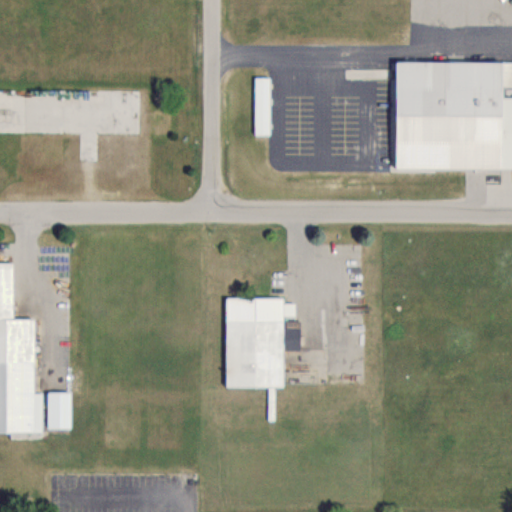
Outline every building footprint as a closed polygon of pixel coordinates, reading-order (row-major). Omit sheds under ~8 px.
[(392,169),(511,169),(511,97),(500,97),(500,85),(511,85),(511,62),(393,62),(392,169)] [(254,135),(269,135),(269,77),(254,77),(254,135)] [(97,134),(170,134),(170,110),(147,110),(147,90),(0,89),(0,133),(2,134),(2,149),(24,149),(24,134),(62,134),(62,161),(97,161),(97,134)] [(0,263),(0,433),(41,433),(41,393),(32,393),(32,319),(11,319),(11,263),(0,263)] [(282,298),(225,297),(224,386),(281,387),(282,316),(294,316),(294,303),(282,303),(282,298)] [(46,429),(70,429),(70,392),(46,392),(46,429)]
